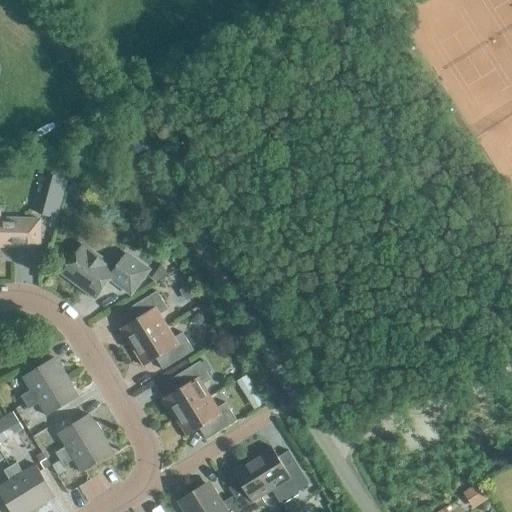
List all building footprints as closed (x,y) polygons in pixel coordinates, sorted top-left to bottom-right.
[(49,173),(38,213),(57,218),(68,179),(49,173)] [(0,246),(39,247),(40,220),(0,218),(0,246)] [(114,271),(81,247),(63,272),(95,296),(109,278),(130,293),(146,270),(126,255),(114,271)] [(161,265),(151,278),(157,282),(168,275),(161,265)] [(132,347),(166,326),(159,314),(168,309),(156,291),(126,310),(132,320),(120,328),(132,347)] [(166,326),(132,347),(144,366),(156,358),(162,369),(193,350),(182,332),(173,337),(166,326)] [(20,396),(24,402),(66,377),(54,357),(22,376),(30,389),(20,396)] [(175,417),(209,396),(202,384),(211,379),(200,361),(169,379),(175,390),(163,398),(175,417)] [(78,396),(66,377),(24,402),(28,409),(38,403),(46,416),(78,396)] [(209,396),(175,417),(187,436),(199,428),(206,439),(236,420),(225,402),(216,407),(209,396)] [(259,396),(251,402),(256,411),(265,405),(259,396)] [(59,458),(100,434),(87,415),(57,433),(65,446),(55,452),(59,458)] [(100,434),(59,458),(62,464),(73,458),(81,471),(113,453),(100,434)] [(271,490),(279,502),(283,503),(298,494),(298,490),(309,484),(288,450),(278,457),(271,446),(252,458),(271,490)] [(42,453),(36,457),(44,470),(50,466),(42,453)] [(239,481),(228,487),(233,496),(243,511),(251,511),(265,503),(260,496),(271,490),(252,458),(232,470),(239,481)] [(58,461),(51,466),(58,476),(65,471),(58,461)] [(16,462),(9,466),(35,508),(55,496),(35,464),(22,472),(16,462)] [(27,511),(35,508),(9,466),(3,470),(9,480),(0,485),(0,494),(10,511),(27,511)] [(209,485),(180,503),(186,511),(240,511),(231,497),(221,503),(209,485)]
